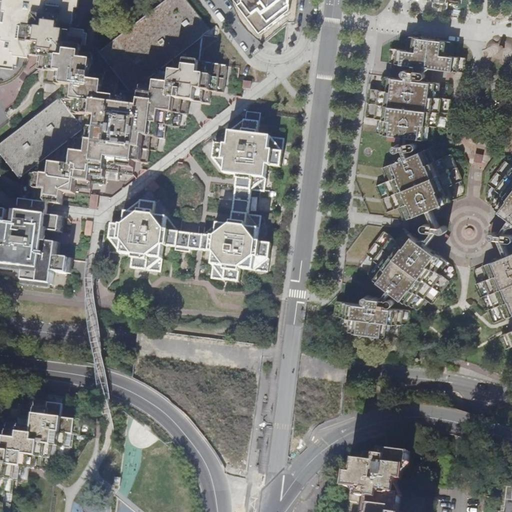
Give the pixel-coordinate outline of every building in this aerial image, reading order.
[(32,54),(40,55),(41,52),(41,46),(35,45),(37,30),(43,31),(44,24),(59,26),(74,28),(77,7),(82,7),(82,0),(0,0),(7,2),(6,11),(11,12),(9,25),(5,25),(4,33),(0,32),(0,54),(1,55),(0,63),(4,64),(4,67),(17,69),(17,65),(21,66),(23,57),(32,58),(32,54)] [(41,52),(40,55),(44,55),(42,68),(50,69),(48,82),(67,85),(65,98),(63,96),(60,98),(84,129),(29,171),(26,192),(42,195),(48,196),(48,201),(63,204),(64,197),(77,198),(77,191),(92,192),(94,180),(106,181),(107,176),(120,177),(121,170),(134,172),(136,159),(148,161),(150,148),(157,148),(158,136),(165,137),(167,123),(179,125),(183,99),(208,103),(209,90),(223,91),(227,65),(200,62),(204,37),(204,34),(210,30),(186,0),(169,0),(102,52),(100,50),(97,50),(89,48),(90,35),(86,35),(87,30),(83,29),(74,28),(59,26),(44,24),(43,31),(37,30),(35,45),(41,46),(41,52)] [(248,0),(238,8),(260,36),(291,12),(292,0),(248,0)] [(418,37),(411,36),(410,49),(393,47),(391,61),(413,64),(413,69),(412,70),(411,69),(410,69),(408,68),(407,68),(406,68),(405,69),(404,70),(404,72),(404,74),(404,75),(405,76),(406,77),(407,77),(407,79),(387,76),(385,89),(372,87),(369,111),(368,117),(380,118),(379,132),(389,134),(388,140),(403,142),(402,143),(401,145),(398,144),(397,145),(395,146),(395,147),(395,148),(395,150),(396,151),(397,151),(399,151),(401,151),(402,151),(403,151),(405,152),(406,155),(404,156),(404,159),(385,167),(391,181),(378,186),(390,212),(402,208),(406,219),(408,219),(429,210),(435,224),(430,223),(428,223),(426,223),(425,223),(424,224),(424,226),(424,227),(424,228),(425,229),(433,231),(429,238),(419,239),(404,227),(396,238),(385,230),(368,253),(379,261),(370,273),(389,288),(384,297),(373,296),(372,295),(371,294),(370,294),(368,294),(367,295),(366,296),(366,297),(367,299),(367,300),(369,301),(371,300),(374,301),(374,304),(360,302),(355,302),(354,316),(360,317),(358,331),(399,336),(402,322),(410,323),(411,310),(388,306),(388,303),(390,303),(391,304),(392,304),(394,303),(395,303),(395,301),(395,300),(394,298),(393,297),(392,297),(391,297),(389,298),(388,297),(393,291),(418,309),(427,298),(432,302),(450,280),(440,272),(449,260),(428,245),(439,230),(442,231),(444,231),(445,231),(446,230),(447,229),(448,228),(448,226),(447,226),(446,225),(445,224),(444,224),(442,225),(441,225),(440,224),(434,207),(457,198),(451,184),(462,179),(452,153),(440,157),(435,145),(411,155),(408,149),(411,148),(413,149),(414,149),(416,148),(417,147),(417,145),(417,144),(416,142),(415,141),(414,141),(412,141),(410,141),(407,142),(407,135),(434,138),(435,125),(449,127),(452,98),(440,96),(442,83),(432,81),(434,67),(465,71),(467,58),(450,55),(452,41),(418,37)] [(60,98),(0,144),(0,146),(23,176),(29,171),(84,129),(60,98)] [(214,260),(225,275),(240,277),(242,264),(255,265),(269,255),(270,241),(258,239),(259,227),(248,212),(252,187),(266,176),(268,163),(280,164),(282,152),(270,137),(258,135),(259,123),(245,121),(230,132),(228,145),(215,144),(214,156),(225,171),(239,173),(233,224),(220,221),(204,233),(203,246),(216,247),(214,260)] [(501,210),(511,217),(511,176),(502,191),(509,197),(509,199),(501,210)] [(92,194),(91,209),(100,209),(101,194),(92,194)] [(137,251),(135,264),(149,266),(163,254),(165,241),(195,245),(197,232),(179,230),(168,215),(155,214),(156,201),(145,199),(129,210),(127,223),(115,222),(114,234),(124,249),(137,251)] [(49,211),(49,206),(21,203),(21,208),(20,215),(15,214),(14,229),(6,228),(8,214),(0,213),(0,255),(1,256),(0,266),(0,269),(26,272),(24,285),(52,289),(53,275),(67,277),(69,262),(56,261),(57,247),(49,246),(50,234),(59,235),(61,220),(48,218),(49,211)] [(511,314),(511,252),(511,253),(505,239),(506,238),(511,240),(511,232),(509,231),(511,225),(511,224),(511,217),(503,231),(499,231),(499,230),(497,229),(496,230),(494,230),(494,232),(494,234),(495,235),(496,235),(497,235),(498,235),(500,236),(507,255),(496,260),(501,273),(477,283),(488,309),(489,309),(499,305),(500,305),(505,317),(511,314)] [(511,330),(502,335),(507,347),(511,345),(511,330)] [(0,511),(11,511),(12,506),(13,507),(14,504),(12,504),(12,501),(14,501),(15,497),(13,497),(13,493),(15,493),(16,490),(14,489),(16,479),(28,481),(28,474),(16,472),(17,467),(22,467),(45,470),(45,468),(43,468),(44,460),(42,460),(42,457),(60,459),(60,455),(58,455),(59,446),(74,447),(76,437),(74,437),(74,434),(83,435),(83,432),(81,432),(83,424),(84,424),(84,422),(63,419),(65,401),(52,399),(51,406),(37,404),(37,410),(24,408),(22,422),(10,420),(9,427),(0,425),(0,511)] [(399,511),(402,494),(396,493),(398,480),(403,480),(404,468),(409,469),(411,457),(377,453),(376,462),(374,462),(366,461),(365,470),(355,469),(354,473),(353,474),(351,473),(347,477),(349,479),(348,487),(351,487),(347,511),(399,511)]
